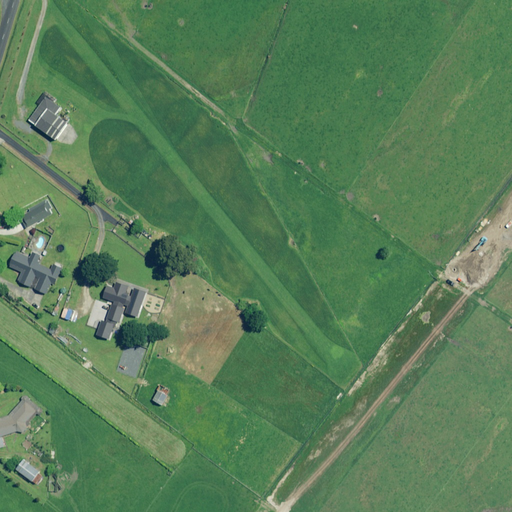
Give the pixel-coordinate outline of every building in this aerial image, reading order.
[(54,99),(45,93),(37,103),(39,105),(28,120),(56,140),(68,123),(56,114),(61,107),(52,102),(54,99)] [(51,208),(47,201),(30,211),(31,212),(20,218),(26,229),(51,215),(48,210),(51,208)] [(31,258),(16,251),(9,267),(22,272),(18,281),(31,287),(36,277),(40,279),(35,289),(45,294),(50,283),(54,285),(62,268),(54,265),(51,270),(37,264),(40,256),(33,253),(31,258)] [(158,389),(152,401),(162,406),(168,394),(158,389)] [(17,431),(23,432),(36,413),(40,416),(43,411),(24,398),(11,416),(0,420),(0,448),(5,447),(2,437),(17,431)] [(39,472),(23,460),(16,470),(36,484),(41,477),(37,475),(39,472)]
